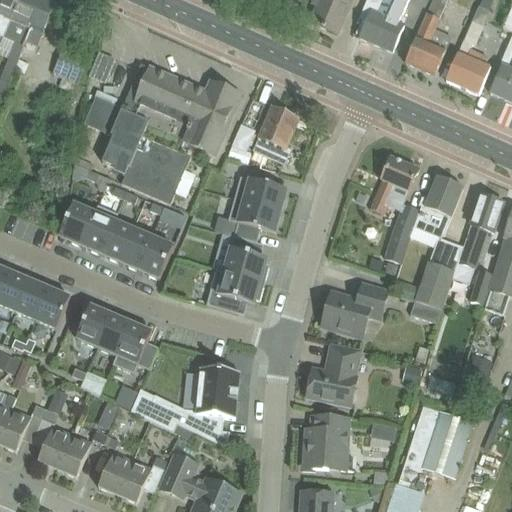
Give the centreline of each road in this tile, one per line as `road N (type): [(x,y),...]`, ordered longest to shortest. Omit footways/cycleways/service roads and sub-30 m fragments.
road 1 (residential): [(0,243),(155,309),(283,344)]
road 2 (residential): [(283,344),(326,185),(360,116)]
road 3 (secondary): [(369,95),(154,0)]
road 4 (residential): [(268,511),(283,344)]
road 5 (secondary): [(511,157),(369,95)]
